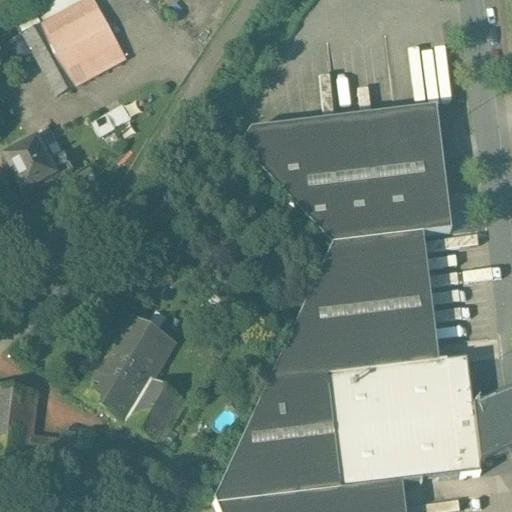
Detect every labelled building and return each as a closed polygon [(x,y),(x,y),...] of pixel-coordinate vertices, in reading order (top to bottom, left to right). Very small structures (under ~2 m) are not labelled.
[(90,0),(21,37),(56,100),(124,64),(90,0)] [(434,115),(246,137),(237,152),(328,252),(421,241),(449,238),(434,115)] [(41,141),(3,161),(5,166),(3,170),(6,176),(11,177),(21,196),(37,187),(39,192),(72,175),(62,158),(52,163),(41,141)] [(421,241),(328,252),(214,504),(217,511),(404,511),(402,487),(340,495),(327,381),(437,368),(421,241)] [(128,317),(77,400),(154,448),(182,402),(155,386),(178,348),(149,330),(128,317)] [(437,368),(327,381),(340,495),(402,487),(479,479),(478,472),(471,414),(469,392),(466,365),(437,368)] [(30,440),(34,397),(0,391),(0,463),(84,475),(85,466),(97,467),(100,449),(30,440)] [(511,397),(471,414),(478,472),(483,470),(482,468),(511,455),(511,397)]
